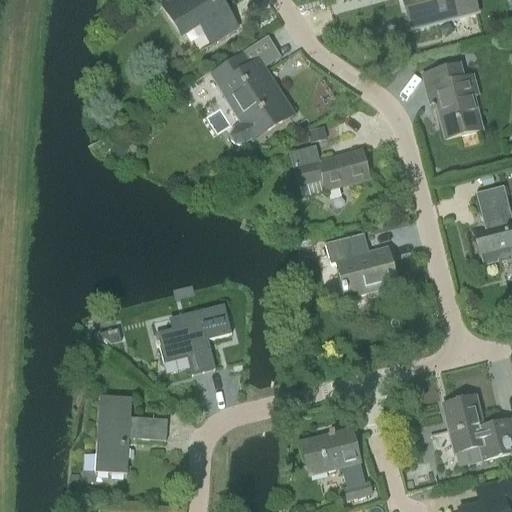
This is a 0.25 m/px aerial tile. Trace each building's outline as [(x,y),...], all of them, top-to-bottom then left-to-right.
[(216,0),(170,0),(160,7),(181,40),(199,28),(211,46),(236,31),(216,0)] [(472,0),(401,0),(410,32),(477,15),(472,0)] [(242,58),(211,78),(241,125),(234,129),(231,133),(229,138),(231,144),(235,148),(240,149),(246,147),(252,143),(274,129),(292,118),(258,64),(250,69),(242,58)] [(458,68),(423,77),(431,111),(437,110),(445,143),(480,133),(472,100),(476,99),(471,79),(461,82),(458,68)] [(98,129),(115,130),(116,119),(99,118),(98,129)] [(305,133),(309,146),(327,141),(324,128),(305,133)] [(108,155),(122,160),(129,143),(115,138),(108,155)] [(314,150),(290,156),(298,190),(300,200),(325,193),(368,182),(361,154),(318,166),(314,150)] [(479,179),(482,189),(493,186),(491,176),(479,179)] [(480,265),(481,265),(482,270),(498,265),(497,262),(511,258),(511,257),(511,256),(511,218),(510,219),(503,190),(476,197),(483,226),(470,230),(480,265)] [(363,239),(325,248),(331,268),(336,267),(345,302),(376,294),(377,296),(396,291),(386,252),(368,257),(363,239)] [(186,330),(155,337),(163,366),(186,361),(191,378),(214,372),(207,343),(230,337),(223,308),(183,318),(186,330)] [(99,400),(95,475),(126,477),(129,442),(165,445),(167,423),(130,421),(131,402),(99,400)] [(482,464),(509,457),(511,456),(511,437),(505,440),(501,425),(482,430),(474,400),(448,407),(450,416),(444,417),(454,457),(479,450),(482,464)] [(309,480),(337,473),(342,492),(346,504),(371,498),(368,485),(364,486),(350,432),(300,445),(309,480)] [(494,504),(462,511),(511,511),(511,482),(489,488),(494,504)]
